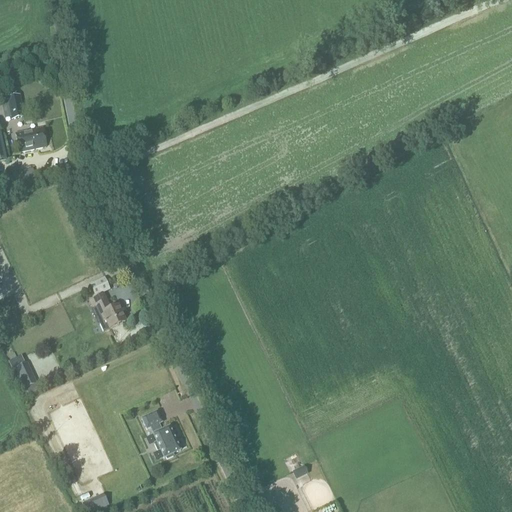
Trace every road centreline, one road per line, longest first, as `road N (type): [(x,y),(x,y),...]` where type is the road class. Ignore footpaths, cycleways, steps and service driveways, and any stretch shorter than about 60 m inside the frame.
road 1 (unclassified): [(244,511),(90,175),(66,85),(56,0)]
road 2 (track): [(503,0),(90,175)]
